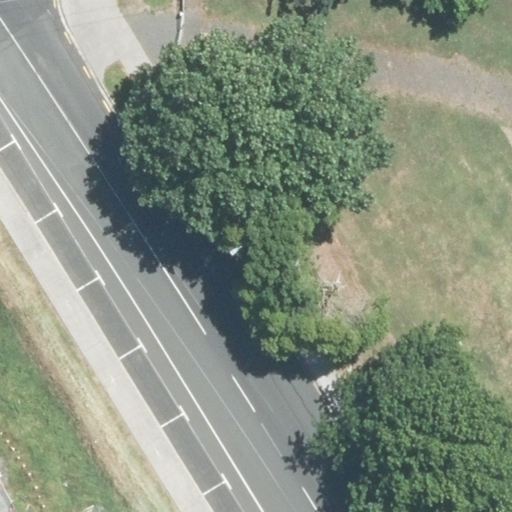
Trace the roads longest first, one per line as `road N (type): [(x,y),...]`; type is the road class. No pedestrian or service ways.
road 1 (unclassified): [(0,6),(314,511)]
road 2 (track): [(511,87),(376,46),(203,29),(14,26)]
